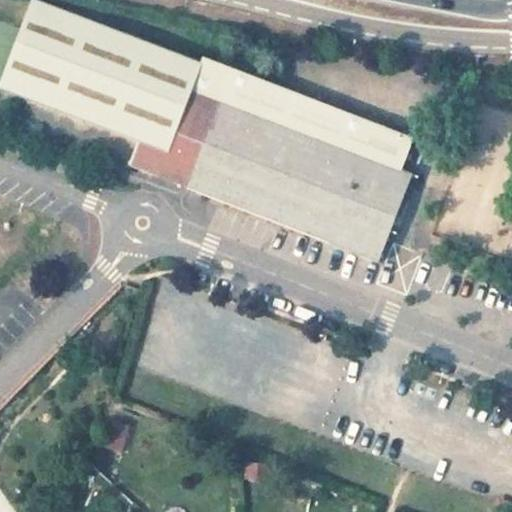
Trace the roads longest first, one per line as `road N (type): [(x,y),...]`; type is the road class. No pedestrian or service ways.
road 1 (residential): [(141,229),(511,365)]
road 2 (primary): [(248,0),(364,30),(511,42)]
road 3 (residential): [(0,378),(141,229)]
road 4 (residential): [(0,177),(141,229)]
